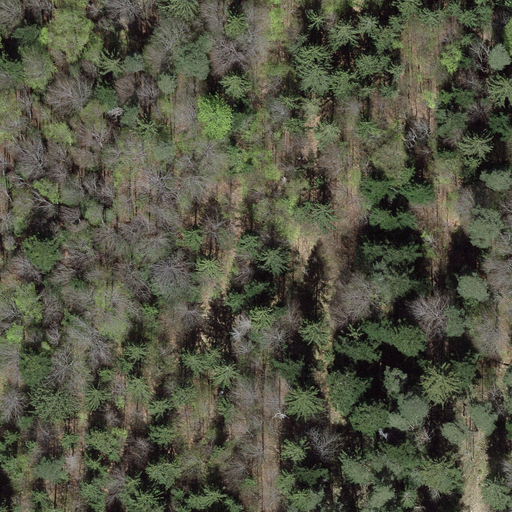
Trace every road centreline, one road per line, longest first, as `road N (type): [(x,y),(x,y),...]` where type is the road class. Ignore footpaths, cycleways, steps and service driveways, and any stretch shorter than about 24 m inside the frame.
road 1 (track): [(357,511),(322,358),(327,266),(309,235),(242,232)]
road 2 (track): [(242,232),(245,153),(270,87),(319,0)]
